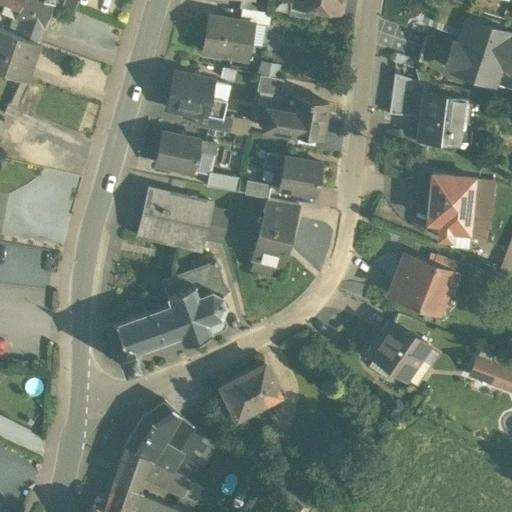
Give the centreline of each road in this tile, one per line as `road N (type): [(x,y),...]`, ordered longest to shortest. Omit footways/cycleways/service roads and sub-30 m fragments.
road 1 (residential): [(78,395),(113,396),(186,372),(278,330),(328,287),(352,216),(371,0)]
road 2 (residential): [(157,0),(84,251),(78,395)]
road 3 (residential): [(78,395),(50,511)]
